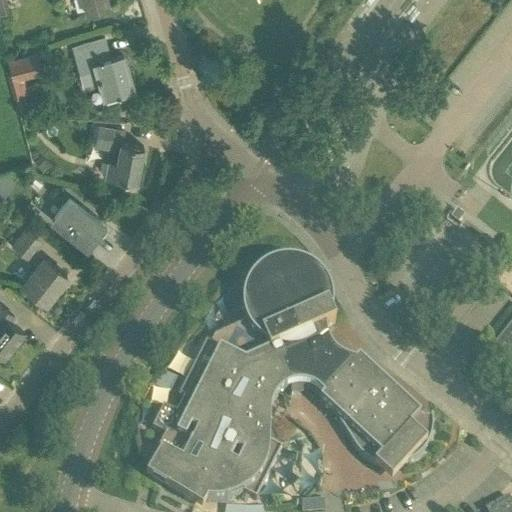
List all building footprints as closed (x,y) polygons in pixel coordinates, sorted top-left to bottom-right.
[(108,5),(106,0),(82,0),(86,12),(108,5)] [(83,89),(99,84),(103,98),(133,90),(122,54),(111,57),(104,37),(71,46),(83,89)] [(18,113),(28,111),(24,97),(24,95),(20,81),(43,75),(38,53),(7,61),(10,74),(7,74),(13,99),(15,99),(18,113)] [(123,126),(103,122),(100,122),(99,125),(98,125),(94,147),(119,152),(117,161),(107,160),(104,176),(113,178),(136,183),(136,182),(141,183),(145,163),(140,162),(143,147),(122,142),(125,130),(122,129),(123,126)] [(41,154),(34,161),(42,172),(50,164),(41,154)] [(68,195),(62,203),(52,216),(90,245),(100,232),(105,225),(68,195)] [(29,260),(47,238),(28,223),(11,246),(29,260)] [(398,249),(405,239),(389,228),(382,238),(398,249)] [(44,302),(65,276),(42,258),(22,284),(44,302)] [(405,465),(408,463),(412,462),(415,460),(417,457),(420,455),(422,452),(425,449),(426,445),(428,442),(429,439),(430,435),(431,431),(431,428),(431,424),(431,420),(430,417),(429,417),(429,420),(423,418),(423,416),(422,415),(408,402),(405,405),(357,360),(353,364),(344,360),(341,359),(339,358),(337,356),(335,354),(333,352),(331,350),(330,348),(328,346),(327,343),(326,341),(326,338),(325,336),(325,333),(325,330),(325,328),(333,324),(330,317),(331,313),(331,309),(331,305),(331,301),(330,297),(329,293),(328,289),(326,286),(324,282),(322,279),(319,276),(316,273),(313,270),(310,268),(306,266),(307,264),(302,262),(302,264),(297,263),(297,261),(292,260),(292,262),(288,261),(288,259),(283,259),(283,261),(279,262),(279,260),(274,261),(274,263),(273,263),(272,261),(267,263),(268,265),(266,266),(265,264),(261,266),(262,268),(260,269),(259,267),(255,271),(256,272),(254,275),(252,273),(249,277),(250,278),(248,281),(246,280),(244,285),(245,286),(243,290),(241,290),(240,295),(242,295),(241,299),(240,304),(240,308),(241,312),(241,317),(243,321),(244,325),(213,339),(209,346),(204,344),(176,399),(181,402),(175,415),(161,408),(150,430),(163,437),(156,452),(160,454),(151,471),(151,470),(150,471),(152,473),(155,478),(160,483),(166,488),(172,492),(176,494),(179,496),(184,498),(182,500),(194,506),(196,502),(203,503),(207,503),(212,503),(216,503),(221,502),(226,501),(231,499),(236,497),(241,494),(255,501),(281,450),(267,443),(269,414),(269,412),(269,409),(270,407),(271,404),(272,402),(273,400),(275,398),(276,396),(278,394),(280,393),(282,391),(284,390),(289,388),(290,397),(301,396),(301,387),(305,388),(308,389),(310,389),(312,391),(314,392),(316,393),(318,395),(320,397),(321,399),(318,402),(339,422),(338,423),(338,422),(337,422),(354,449),(356,452),(358,455),(361,458),(364,460),(367,462),(371,464),(374,465),(377,467),(381,467),(384,468),(388,468),(391,468),(395,468),(398,467),(402,466),(405,465)] [(459,334),(482,305),(472,297),(449,326),(459,334)] [(0,306),(0,355),(1,356),(21,331),(9,321),(13,317),(0,306)] [(511,323),(494,345),(511,359),(511,323)] [(276,467),(294,496),(332,473),(314,444),(276,467)] [(511,511),(511,505),(508,497),(484,510),(485,511),(511,511)]
